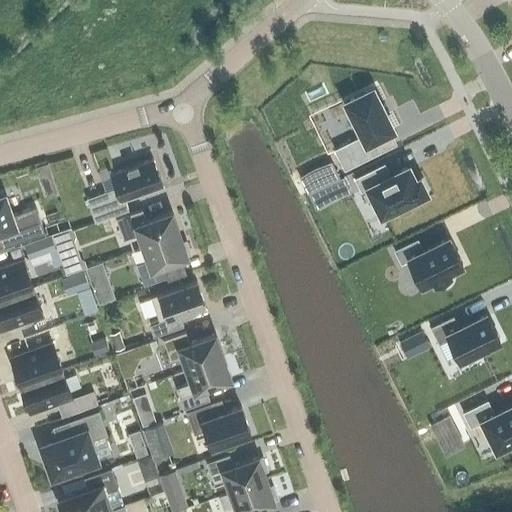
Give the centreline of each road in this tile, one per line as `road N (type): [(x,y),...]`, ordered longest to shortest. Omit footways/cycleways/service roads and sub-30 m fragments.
road 1 (residential): [(182,112),(329,511)]
road 2 (unclassified): [(182,112),(0,156)]
road 3 (unclassified): [(301,0),(182,112)]
road 4 (tertiary): [(511,115),(442,0)]
